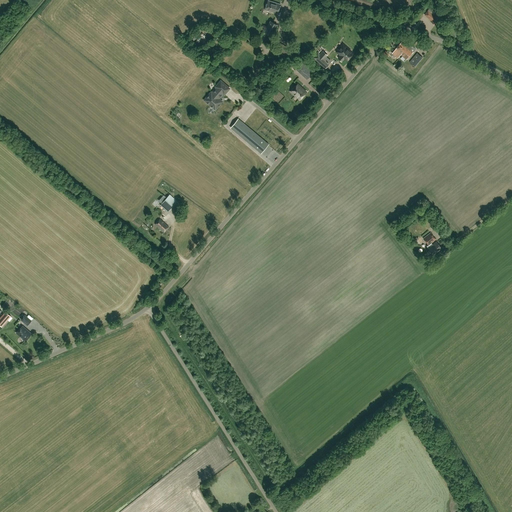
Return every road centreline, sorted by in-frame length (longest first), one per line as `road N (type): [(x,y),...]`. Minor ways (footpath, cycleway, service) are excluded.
road 1 (unclassified): [(148,309),(396,25)]
road 2 (unclassified): [(276,511),(148,309)]
road 3 (unclassified): [(0,378),(148,309)]
road 4 (unclassified): [(511,80),(396,25)]
